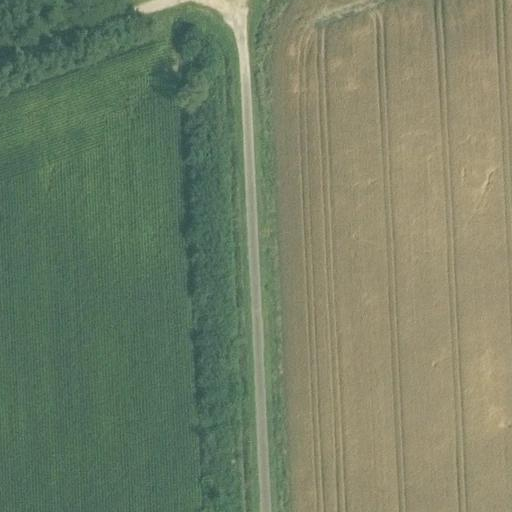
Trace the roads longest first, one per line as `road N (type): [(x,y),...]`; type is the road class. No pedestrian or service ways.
road 1 (unclassified): [(246,0),(270,511)]
road 2 (track): [(167,0),(0,60)]
